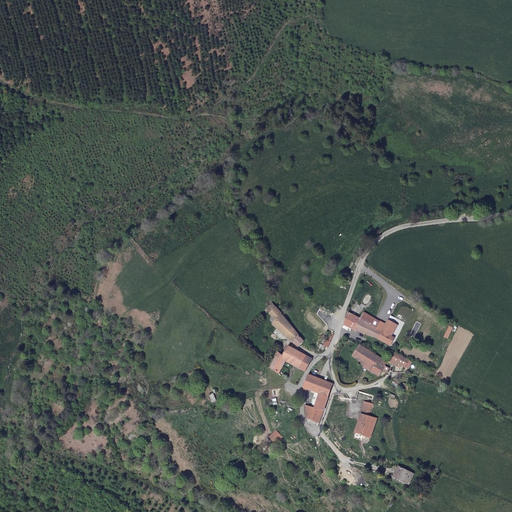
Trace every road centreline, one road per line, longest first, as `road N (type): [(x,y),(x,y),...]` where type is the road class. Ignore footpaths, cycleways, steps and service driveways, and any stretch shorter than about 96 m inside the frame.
road 1 (residential): [(358,476),(300,420),(299,399),(312,365),(329,349),(359,257),(387,232),(413,224),(511,212)]
road 2 (track): [(358,511),(317,437),(334,385),(329,349)]
